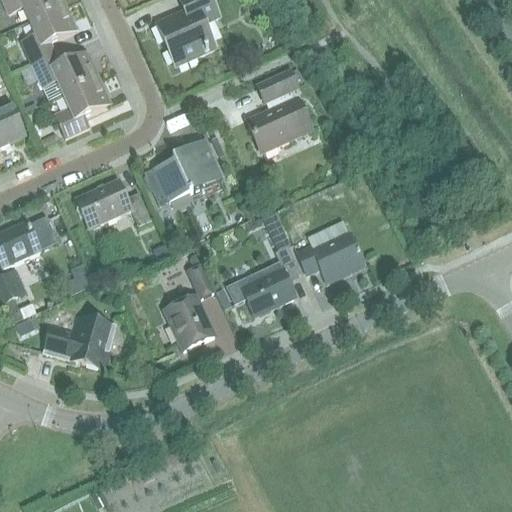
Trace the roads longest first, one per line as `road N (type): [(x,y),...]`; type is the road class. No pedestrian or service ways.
road 1 (residential): [(3,400),(84,431),(134,432),(487,270)]
road 2 (residential): [(0,204),(149,134),(156,117),(103,0)]
